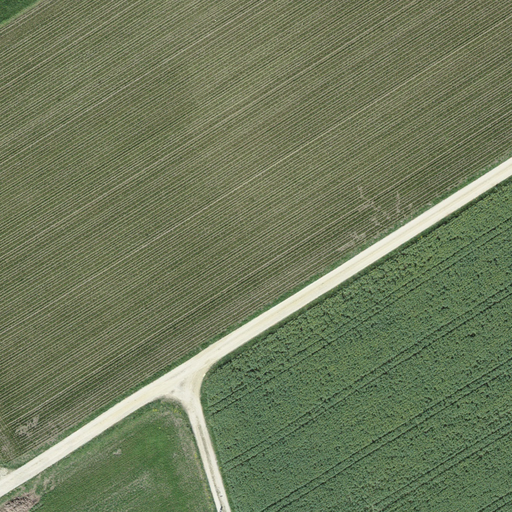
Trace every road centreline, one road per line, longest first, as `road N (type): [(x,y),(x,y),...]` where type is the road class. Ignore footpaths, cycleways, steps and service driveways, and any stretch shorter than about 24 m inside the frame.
road 1 (track): [(0,486),(511,165)]
road 2 (track): [(182,375),(223,511)]
